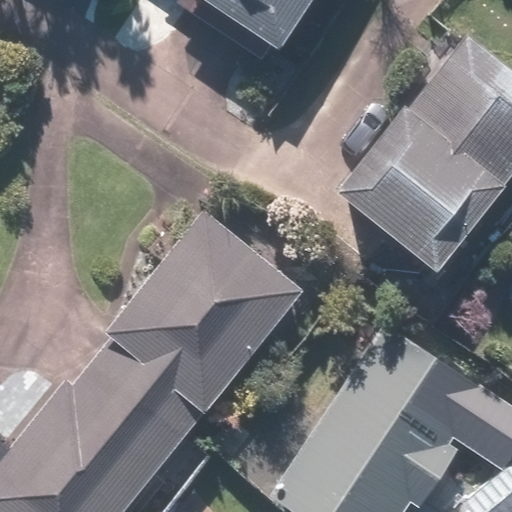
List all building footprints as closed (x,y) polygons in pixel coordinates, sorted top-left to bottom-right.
[(195,0),(276,55),(313,0),(195,0)] [(331,189),(429,269),(511,166),(511,73),(459,31),(331,189)] [(117,511),(299,290),(203,211),(0,458),(0,511),(117,511)] [(416,510),(451,460),(482,482),(511,439),(511,410),(383,320),(261,493),(288,511),(399,511),(406,502),(416,510)] [(511,511),(511,462),(461,502),(468,511),(511,511)]
